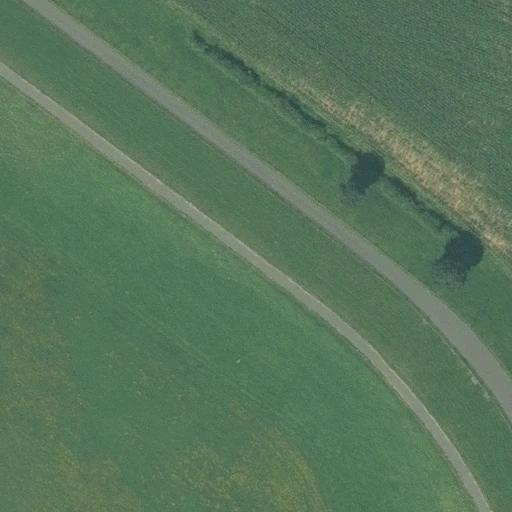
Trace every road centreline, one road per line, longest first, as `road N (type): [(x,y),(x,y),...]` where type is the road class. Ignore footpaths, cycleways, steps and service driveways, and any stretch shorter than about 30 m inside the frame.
road 1 (track): [(489,511),(440,425),(372,343),(0,62)]
road 2 (track): [(511,402),(449,321),(400,276),(32,0)]
